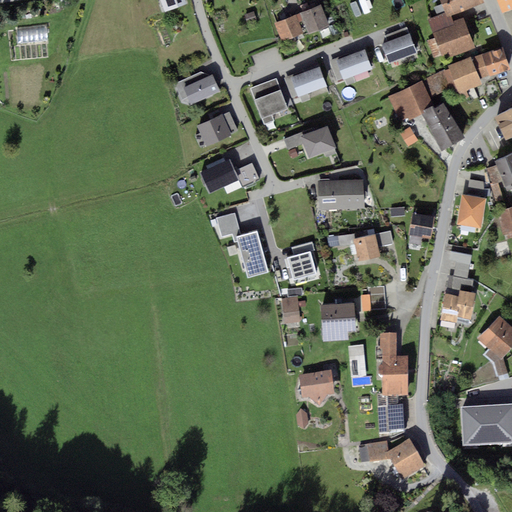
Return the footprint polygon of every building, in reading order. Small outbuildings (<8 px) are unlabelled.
[(185,0),(160,0),(165,11),(187,4),(185,0)] [(483,0),(440,0),(445,13),(447,17),(451,15),(484,2),(483,0)] [(511,0),(500,0),(504,10),(511,6),(511,0)] [(321,6),(302,13),(310,35),(329,27),(321,6)] [(427,20),(434,38),(427,41),(434,59),(441,56),(442,60),(476,47),(464,17),(453,21),(451,15),(447,17),(445,13),(427,20)] [(297,17),(276,25),(282,43),(303,35),(297,17)] [(385,35),(387,42),(410,33),(407,27),(385,35)] [(48,29),(19,31),(21,46),(49,44),(48,29)] [(387,42),(381,44),(388,64),(417,53),(410,33),(387,42)] [(364,49),(336,59),(343,79),(371,69),(364,49)] [(504,49),(475,59),(483,79),(511,69),(504,49)] [(451,71),(432,79),(440,98),(459,90),(463,101),(470,99),(467,92),(484,85),(472,57),(449,66),(451,71)] [(336,82),(343,79),(336,59),(329,62),(336,82)] [(319,66),(291,76),(298,96),(326,86),(319,66)] [(184,88),(213,76),(201,72),(175,84),(184,104),(189,101),(184,88)] [(213,76),(184,88),(189,101),(191,104),(219,92),(213,76)] [(291,98),(298,96),(291,76),(284,79),(291,98)] [(276,78),(250,88),(262,119),(288,109),(276,78)] [(424,82),(392,99),(404,122),(436,105),(424,82)] [(444,103),(422,115),(443,150),(464,138),(444,103)] [(511,107),(495,115),(506,140),(511,137),(511,107)] [(230,112),(198,126),(207,147),(231,137),(229,133),(237,130),(230,112)] [(328,127),(301,137),(309,159),(336,148),(328,127)] [(411,130),(402,135),(409,148),(418,143),(411,130)] [(511,153),(495,160),(497,166),(489,169),(494,184),(505,180),(508,188),(511,186),(511,153)] [(230,162),(201,175),(209,194),(238,181),(230,162)] [(252,162),(236,170),(244,188),(260,180),(252,162)] [(364,180),(319,182),(321,211),(365,209),(364,180)] [(469,180),(468,192),(483,194),(485,182),(469,180)] [(486,198),(461,195),(457,224),(482,228),(486,198)] [(511,206),(498,210),(504,233),(511,231),(511,206)] [(235,215),(218,220),(223,238),(237,235),(248,277),(269,271),(258,232),(241,236),(235,215)] [(433,218),(413,215),(410,235),(431,237),(433,218)] [(390,233),(381,234),(383,247),(393,245),(390,233)] [(375,235),(355,239),(358,260),(379,256),(375,235)] [(354,236),(331,238),(331,247),(355,245),(354,236)] [(448,275),(445,295),(457,297),(458,289),(471,292),(473,280),(467,279),(471,256),(450,253),(449,261),(456,262),(454,276),(448,275)] [(305,295),(326,289),(323,280),(302,287),(305,295)] [(385,286),(369,286),(369,296),(361,296),(362,312),(386,311),(385,286)] [(457,297),(445,295),(440,322),(454,324),(455,318),(471,321),(476,293),(471,292),(458,289),(457,297)] [(298,299),(282,300),(283,325),(299,324),(298,299)] [(356,303),(322,305),(322,317),(323,333),(324,341),(348,339),(348,331),(357,331),(356,303)] [(511,325),(500,315),(478,339),(494,353),(493,363),(497,363),(499,376),(508,374),(504,357),(511,348),(511,325)] [(397,338),(380,338),(381,398),(409,398),(408,361),(397,361),(397,338)] [(351,378),(366,377),(363,347),(349,348),(351,378)] [(332,375),(300,379),(302,399),(309,399),(320,409),(329,399),(334,398),(332,375)] [(511,405),(461,409),(463,446),(511,443),(511,405)] [(403,407),(379,408),(379,436),(404,436),(403,407)] [(306,416),(301,413),(297,417),(299,426),(303,429),(308,425),(306,416)] [(409,445),(388,457),(387,444),(369,446),(371,463),(390,459),(403,481),(423,470),(409,445)]
